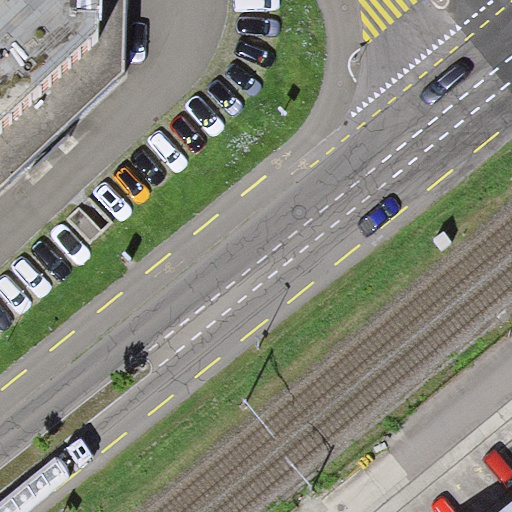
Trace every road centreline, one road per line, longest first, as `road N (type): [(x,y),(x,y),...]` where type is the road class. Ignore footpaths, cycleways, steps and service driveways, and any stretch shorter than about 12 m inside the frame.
road 1 (primary): [(13,511),(511,109)]
road 2 (primary): [(482,51),(0,444)]
